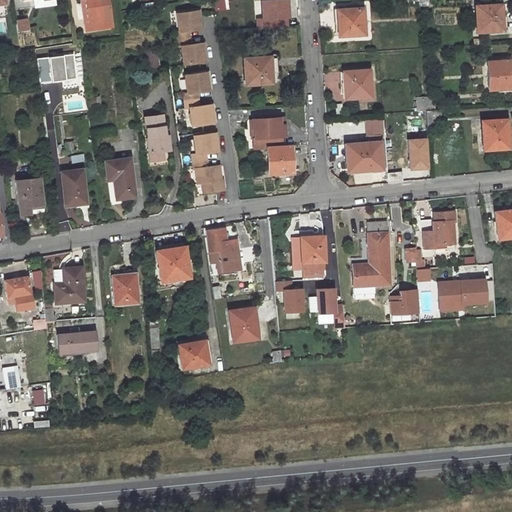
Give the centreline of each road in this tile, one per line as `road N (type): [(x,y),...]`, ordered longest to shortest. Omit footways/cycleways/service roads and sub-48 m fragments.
road 1 (secondary): [(511,453),(0,498)]
road 2 (unclassified): [(233,212),(0,250)]
road 3 (residential): [(206,15),(233,212)]
road 4 (unclassified): [(307,0),(322,198)]
road 5 (unclassified): [(511,179),(322,198)]
